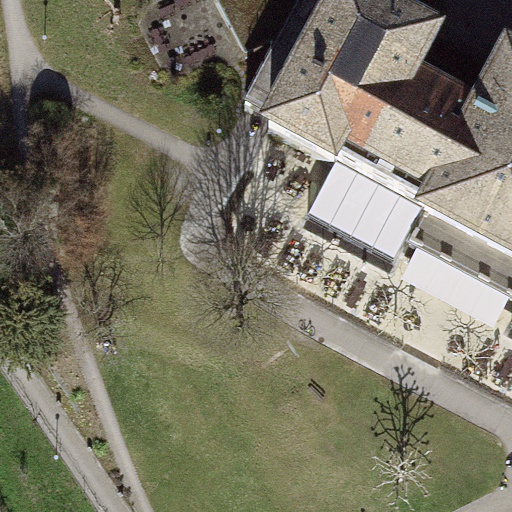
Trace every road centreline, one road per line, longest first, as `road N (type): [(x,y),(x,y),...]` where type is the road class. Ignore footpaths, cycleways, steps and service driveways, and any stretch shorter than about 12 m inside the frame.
road 1 (track): [(137,511),(34,201),(20,67),(213,169),(214,268),(511,425)]
road 2 (track): [(0,347),(112,511)]
